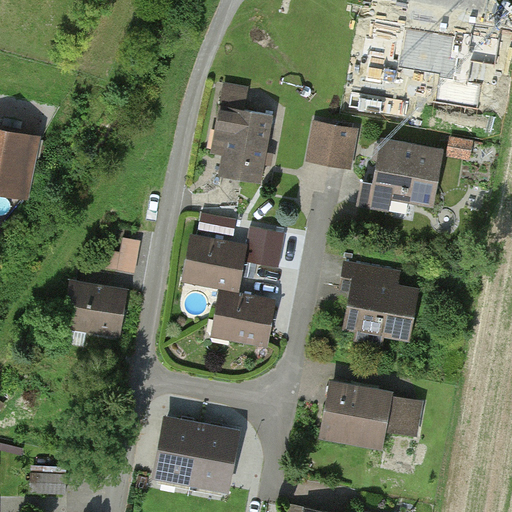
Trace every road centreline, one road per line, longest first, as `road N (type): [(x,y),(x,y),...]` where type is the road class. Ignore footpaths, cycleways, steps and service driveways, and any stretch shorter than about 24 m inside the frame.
road 1 (residential): [(139,385),(189,114),(229,0)]
road 2 (residential): [(282,402),(325,196)]
road 3 (residential): [(139,385),(282,402)]
road 4 (residential): [(114,511),(139,385)]
